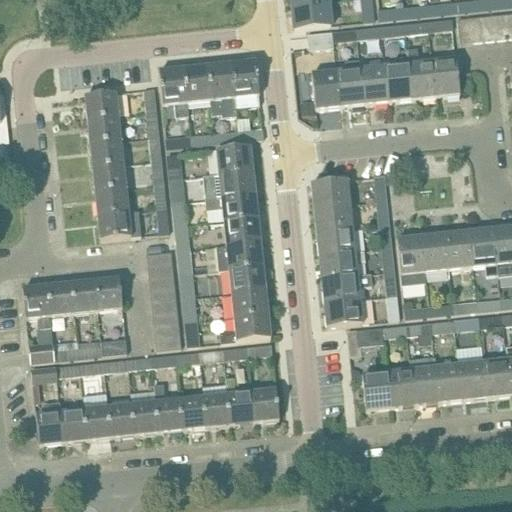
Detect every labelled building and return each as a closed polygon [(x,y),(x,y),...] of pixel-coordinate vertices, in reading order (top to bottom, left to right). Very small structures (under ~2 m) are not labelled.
[(328,5),(327,0),(290,0),(291,9),(328,5)] [(511,0),(498,1),(499,12),(511,10),(511,0)] [(370,1),(360,2),(363,26),(373,25),(370,1)] [(498,1),(474,4),(475,14),(499,12),(498,1)] [(474,4),(450,6),(451,17),(475,14),(474,4)] [(330,29),(328,5),(291,9),(294,33),(330,29)] [(450,6),(426,9),(427,19),(451,17),(450,6)] [(427,19),(426,9),(402,12),(403,22),(427,19)] [(403,22),(402,12),(379,14),(380,24),(403,22)] [(507,42),(504,17),(492,19),(495,43),(507,42)] [(495,43),(492,19),(480,20),(483,45),(495,43)] [(427,33),(453,30),(452,20),(426,23),(427,33)] [(480,20),(469,21),(472,46),(483,45),(480,20)] [(472,46),(469,21),(457,22),(460,47),(472,46)] [(426,23),(402,25),(403,35),(427,33),(426,23)] [(403,35),(402,25),(378,28),(379,38),(403,35)] [(378,28),(354,31),(355,41),(379,38),(378,28)] [(355,41),(354,31),(331,33),(332,43),(355,41)] [(331,33),(326,34),(326,36),(306,38),(308,54),(333,51),(332,43),(331,33)] [(434,101),(430,65),(418,66),(416,51),(404,53),(406,67),(410,103),(434,101)] [(430,65),(434,101),(459,98),(455,62),(435,64),(430,65)] [(255,64),(230,67),(235,112),(259,110),(255,64)] [(230,67),(206,70),(210,105),(211,120),(222,119),(222,121),(236,120),(235,112),(230,67)] [(410,103),(406,67),(382,70),(386,106),(410,103)] [(206,70),(182,72),(186,107),(210,105),(206,70)] [(382,70),(358,72),(362,108),(386,106),(382,70)] [(182,72),(158,75),(160,92),(162,110),(173,108),(174,122),(187,120),(186,107),(182,72)] [(358,72),(336,75),(339,111),(362,108),(358,72)] [(339,111),(336,75),(311,77),(315,114),(339,111)] [(146,118),(156,117),(153,92),(143,94),(146,118)] [(87,124),(118,121),(115,97),(84,100),(87,124)] [(312,105),(300,106),(301,119),(313,118),(312,105)] [(156,117),(146,118),(148,142),(158,140),(156,117)] [(118,121),(87,124),(89,148),(120,145),(118,121)] [(237,135),(238,145),(263,143),(262,133),(237,135)] [(237,135),(214,138),(215,148),(238,145),(237,135)] [(214,138),(190,140),(191,150),(215,148),(214,138)] [(161,165),(158,140),(148,142),(151,166),(161,165)] [(191,150),(190,140),(165,143),(166,153),(191,150)] [(120,145),(89,148),(92,172),(123,169),(120,145)] [(218,178),(252,175),(249,150),(216,154),(218,178)] [(170,184),(180,183),(177,157),(167,158),(170,184)] [(164,189),(161,165),(151,166),(153,190),(164,189)] [(125,193),(123,169),(92,172),(94,196),(125,193)] [(252,175),(218,178),(203,180),(206,204),(254,199),(252,175)] [(376,206),(386,204),(383,179),(373,180),(376,206)] [(182,207),(180,183),(170,184),(172,209),(182,207)] [(313,212),(349,209),(346,183),(310,187),(313,212)] [(166,213),(164,189),(153,190),(156,214),(166,213)] [(128,217),(125,193),(94,196),(97,220),(128,217)] [(254,199),(206,204),(209,228),(223,226),(257,222),(254,199)] [(388,228),(386,204),(376,206),(378,229),(388,228)] [(185,231),(182,207),(172,209),(175,232),(185,231)] [(349,209),(313,212),(315,236),(352,233),(349,209)] [(166,213),(156,214),(158,238),(169,237),(166,213)] [(128,217),(97,220),(100,244),(130,241),(128,217)] [(257,222),(223,226),(226,250),(260,246),(257,222)] [(388,228),(378,229),(381,253),(391,252),(388,228)] [(511,230),(491,233),(495,268),(496,278),(496,281),(511,278),(511,230)] [(187,255),(185,231),(175,232),(177,256),(187,255)] [(354,257),(352,233),(315,236),(318,260),(354,257)] [(495,268),(491,233),(468,235),(472,270),(485,269),(486,279),(496,278),(495,268)] [(468,235),(444,237),(448,273),(472,270),(468,235)] [(448,273),(444,237),(419,240),(423,275),(448,273)] [(419,240),(396,243),(398,262),(400,278),(401,290),(424,287),(423,275),(419,240)] [(262,270),(260,246),(226,250),(215,251),(218,275),(228,274),(262,270)] [(391,252),(381,253),(383,277),(393,276),(391,252)] [(147,270),(172,268),(170,255),(146,258),(147,270)] [(187,255),(177,256),(180,280),(190,279),(187,255)] [(365,255),(354,257),(318,260),(320,284),(357,280),(355,268),(367,267),(365,255)] [(173,280),(172,268),(147,270),(148,282),(173,280)] [(265,294),(262,270),(228,274),(231,297),(265,294)] [(393,276),(383,277),(386,301),(396,300),(393,276)] [(320,284),(323,308),(359,304),(358,291),(371,290),(370,278),(357,280),(320,284)] [(190,279),(180,280),(182,304),(192,303),(190,279)] [(174,292),(173,280),(148,282),(150,294),(174,292)] [(94,285),(97,315),(121,313),(118,282),(94,285)] [(94,285),(70,287),(74,318),(97,315),(94,285)] [(70,287),(45,290),(49,320),(74,318),(70,287)] [(45,290),(21,292),(25,323),(37,322),(38,331),(50,330),(49,320),(45,290)] [(176,304),(174,292),(150,294),(151,306),(176,304)] [(265,294),(231,297),(233,321),(267,318),(265,294)] [(398,324),(396,300),(386,301),(388,325),(398,324)] [(511,311),(511,301),(499,303),(500,313),(511,311)] [(192,303),(182,304),(185,327),(195,326),(192,303)] [(500,313),(499,303),(475,305),(476,316),(500,313)] [(177,316),(176,304),(151,306),(152,318),(177,316)] [(362,328),(359,304),(323,308),(326,332),(362,328)] [(475,305),(452,308),(453,318),(476,316),(475,305)] [(453,318),(452,308),(427,311),(428,321),(453,318)] [(428,321),(427,311),(403,313),(404,323),(428,321)] [(177,316),(152,318),(153,330),(179,328),(177,316)] [(511,317),(501,318),(502,329),(511,327),(511,317)] [(267,318),(233,321),(218,323),(220,348),(270,342),(267,318)] [(502,329),(501,318),(477,321),(478,331),(502,329)] [(478,331),(477,321),(453,324),(454,334),(478,331)] [(454,334),(453,324),(429,326),(430,336),(454,334)] [(197,350),(195,326),(185,327),(187,351),(197,350)] [(430,336),(429,326),(404,329),(406,339),(430,336)] [(180,340),(179,328),(153,330),(155,342),(180,340)] [(404,329),(380,332),(382,347),(383,347),(383,342),(406,339),(404,329)] [(382,347),(380,332),(346,335),(349,361),(361,360),(360,350),(382,347)] [(181,352),(180,340),(155,342),(156,354),(176,352),(181,352)] [(125,343),(101,345),(102,360),(126,357),(125,343)] [(102,360),(101,345),(100,345),(101,350),(77,353),(78,363),(102,360)] [(54,365),(53,355),(52,355),(51,348),(27,350),(29,368),(54,365)] [(247,351),(248,361),(271,359),(270,349),(247,351)] [(247,351),(223,354),(224,364),(248,361),(247,351)] [(78,363),(77,353),(53,355),(54,365),(78,363)] [(224,364),(223,354),(199,356),(200,366),(224,364)] [(482,365),(470,366),(469,355),(457,356),(458,367),(462,405),(486,402),(482,365)] [(200,366),(199,356),(175,359),(176,369),(200,366)] [(176,369),(175,359),(151,361),(152,372),(176,369)] [(413,410),(438,407),(434,370),(433,359),(408,362),(409,372),(413,410)] [(152,372),(151,361),(128,364),(129,374),(152,372)] [(506,362),(482,365),(486,402),(510,400),(506,362)] [(129,374),(128,364),(105,366),(106,376),(129,374)] [(105,366),(80,369),(81,379),(106,376),(105,366)] [(462,405),(458,367),(434,370),(438,407),(462,405)] [(80,369),(55,372),(56,382),(81,379),(80,369)] [(56,382),(55,372),(30,374),(32,388),(57,386),(56,382)] [(413,410),(409,372),(385,375),(389,412),(413,410)] [(389,412),(385,375),(361,378),(365,415),(389,412)] [(256,426),(252,396),(236,397),(235,382),(226,383),(227,397),(231,429),(256,426)] [(182,434),(179,403),(167,404),(165,387),(153,388),(155,406),(159,437),(182,434)] [(252,396),(256,426),(278,424),(275,393),(252,396)] [(227,397),(203,400),(206,432),(231,429),(227,397)] [(203,400),(179,403),(182,434),(206,432),(203,400)] [(112,442),(109,411),(108,402),(83,405),(84,413),(87,444),(112,442)] [(38,449),(64,447),(61,416),(60,406),(44,408),(45,417),(35,418),(38,449)] [(159,437),(155,406),(132,408),(135,439),(159,437)] [(132,408),(109,411),(112,442),(135,439),(132,408)] [(87,444),(84,413),(61,416),(64,447),(87,444)]
